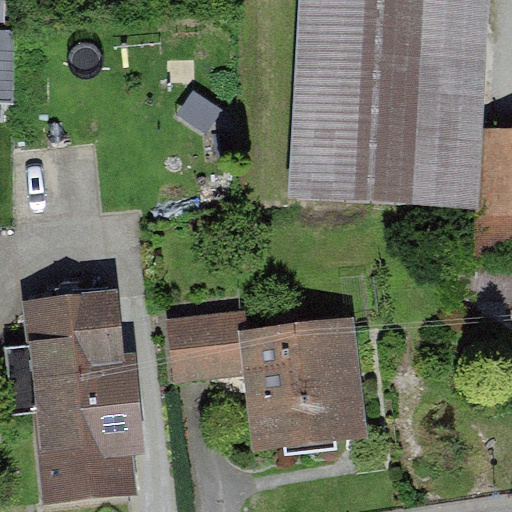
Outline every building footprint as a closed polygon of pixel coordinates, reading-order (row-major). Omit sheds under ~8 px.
[(464,0),(306,0),(295,207),(452,216),(464,0)] [(511,263),(511,141),(491,140),(485,262),(511,263)] [(52,501),(132,493),(128,452),(142,450),(138,406),(123,407),(112,299),(32,307),(52,501)] [(210,321),(171,325),(177,380),(215,377),(210,321)] [(358,370),(353,326),(249,338),(262,448),(350,438),(342,371),(358,370)]
